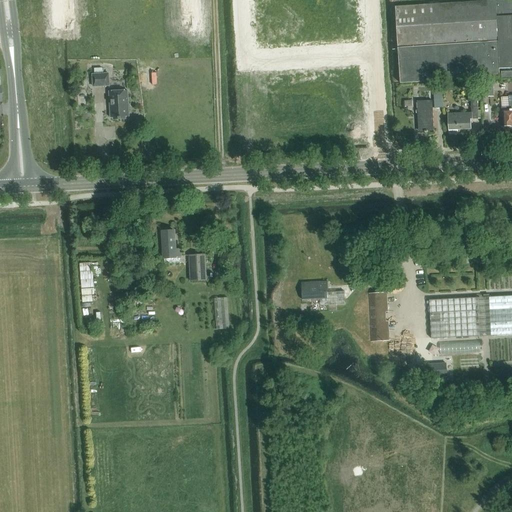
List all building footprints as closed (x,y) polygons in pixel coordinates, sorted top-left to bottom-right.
[(398,53),(498,47),(496,17),(511,15),(511,0),(495,1),(395,7),(398,53)] [(498,47),(398,53),(400,84),(500,77),(498,47)] [(92,74),(93,88),(110,87),(109,73),(103,74),(95,74),(92,74)] [(493,83),(483,83),(483,97),(490,97),(490,89),(493,89),(493,83)] [(129,117),(128,91),(109,92),(111,118),(114,117),(114,120),(126,119),(126,117),(129,117)] [(443,108),(442,92),(434,92),(434,108),(443,108)] [(501,108),(501,117),(503,117),(503,127),(511,126),(511,95),(508,96),(509,107),(501,108)] [(471,113),(448,114),(448,134),(457,134),(457,130),(471,129),(470,119),(478,119),(480,119),(479,111),(478,111),(477,96),(468,96),(468,102),(471,102),(471,113)] [(417,101),(417,115),(419,115),(420,132),(425,131),(425,132),(428,132),(427,131),(434,131),(432,101),(417,101)] [(181,250),(176,250),(175,231),(162,232),(164,258),(176,258),(176,257),(181,256),(181,250)] [(206,254),(189,255),(190,282),(208,281),(206,254)] [(92,262),(80,262),(81,287),(94,287),(92,262)] [(328,281),(301,283),(302,300),(320,299),(321,306),(345,305),(345,292),(327,292),(327,289),(328,289),(328,287),(327,287),(326,282),(328,282),(328,281)] [(390,340),(387,292),(387,291),(368,292),(371,341),(390,340)] [(511,333),(511,293),(429,298),(431,338),(511,333)] [(215,297),(216,328),(231,327),(230,297),(215,297)] [(143,298),(138,298),(131,298),(131,307),(143,307),(143,298)] [(447,378),(447,364),(417,366),(417,379),(447,378)]
